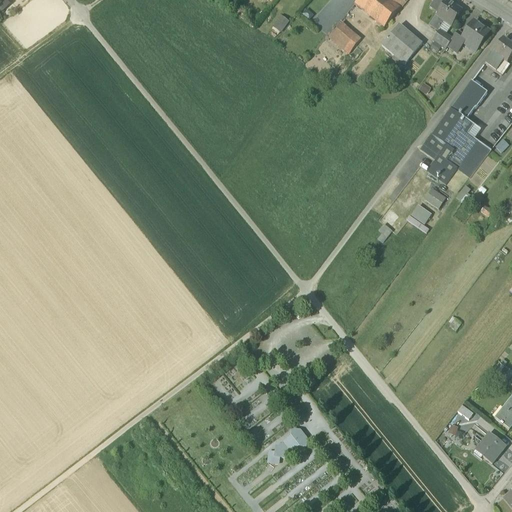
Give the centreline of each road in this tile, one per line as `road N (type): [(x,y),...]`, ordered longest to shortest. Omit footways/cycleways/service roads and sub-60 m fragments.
road 1 (track): [(511,19),(306,291),(16,511)]
road 2 (track): [(80,15),(306,291)]
